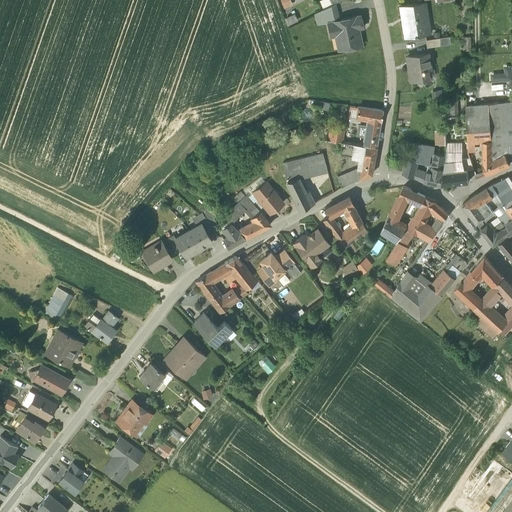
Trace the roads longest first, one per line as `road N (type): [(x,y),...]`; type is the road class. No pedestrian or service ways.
road 1 (residential): [(7,511),(178,288),(265,236),(383,183)]
road 2 (track): [(0,207),(172,297)]
road 3 (residential): [(383,183),(393,83),(377,0)]
road 4 (track): [(511,412),(445,511)]
